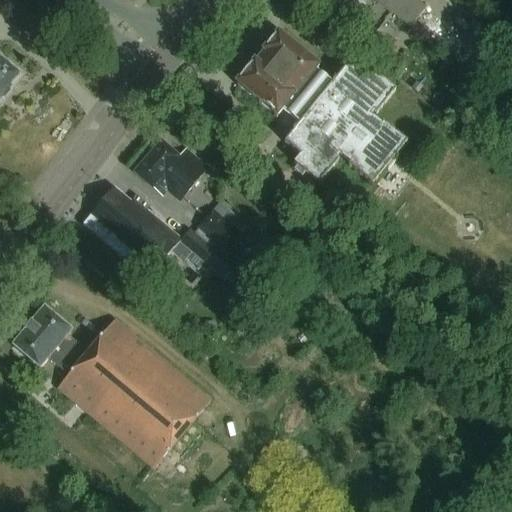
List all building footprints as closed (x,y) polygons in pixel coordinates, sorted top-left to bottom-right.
[(408,31),(425,10),(412,0),(313,0),(334,17),(347,0),(367,0),(390,18),(391,17),(408,31)] [(392,162),(405,146),(383,128),(381,128),(371,120),(393,93),(366,71),(360,78),(347,67),(330,88),(314,75),(318,70),(276,36),(236,86),(277,120),(282,114),(298,127),(283,145),(298,157),(292,165),(318,187),(341,160),(349,166),(348,167),(372,187),(384,173),(385,174),(394,164),(392,162)] [(402,48),(392,39),(386,46),(396,55),(402,48)] [(0,103),(23,76),(0,57),(0,103)] [(179,203),(207,169),(186,151),(180,158),(161,142),(134,174),(162,198),(167,192),(179,203)] [(178,245),(179,242),(144,213),(147,209),(135,199),(130,205),(114,191),(83,228),(130,267),(133,264),(149,278),(178,245)] [(224,256),(246,231),(219,207),(194,235),(212,251),(215,248),(224,256)] [(213,253),(212,251),(194,235),(189,231),(179,242),(178,245),(202,266),(213,253)] [(284,264),(268,252),(248,276),(263,289),(284,264)] [(45,311),(13,349),(41,372),(49,362),(70,379),(50,404),(66,418),(75,408),(153,473),(211,403),(114,323),(87,354),(68,338),(72,333),(45,311)]
